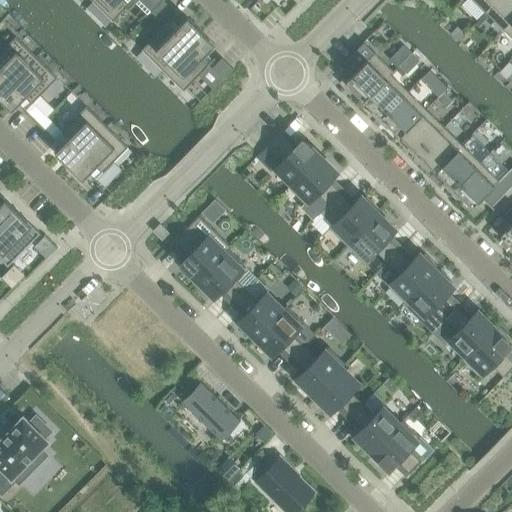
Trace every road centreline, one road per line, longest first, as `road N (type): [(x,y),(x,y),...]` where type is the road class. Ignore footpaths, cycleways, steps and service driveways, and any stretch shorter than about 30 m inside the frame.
road 1 (residential): [(376,511),(110,250)]
road 2 (residential): [(290,72),(511,294)]
road 3 (residential): [(110,250),(290,72)]
road 4 (residential): [(0,362),(110,250)]
road 5 (residential): [(110,250),(0,139)]
